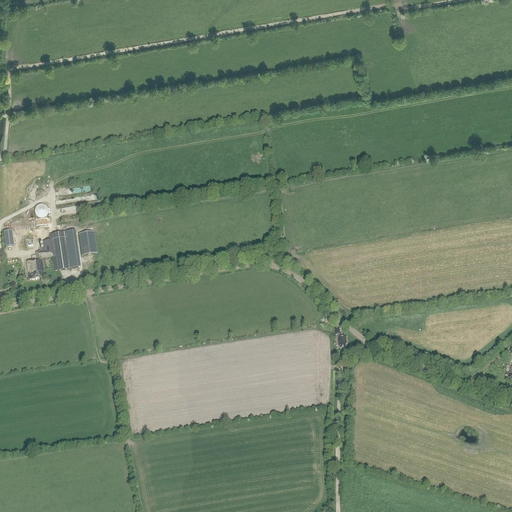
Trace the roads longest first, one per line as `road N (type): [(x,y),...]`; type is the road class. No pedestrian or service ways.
road 1 (unclassified): [(511,400),(379,349),(267,264),(0,308)]
road 2 (track): [(337,511),(339,368),(344,355),(371,344)]
